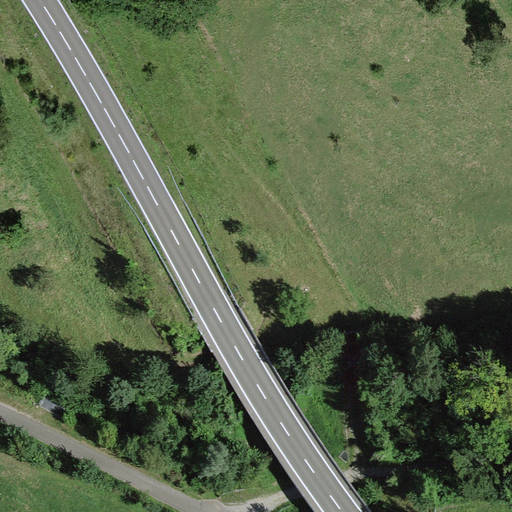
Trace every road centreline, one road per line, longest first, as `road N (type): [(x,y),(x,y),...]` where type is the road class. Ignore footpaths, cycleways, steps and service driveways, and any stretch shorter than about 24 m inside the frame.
road 1 (secondary): [(344,511),(233,344),(40,0)]
road 2 (track): [(248,511),(368,473),(511,454)]
road 3 (track): [(0,410),(204,511)]
road 4 (track): [(341,300),(355,435),(368,473)]
